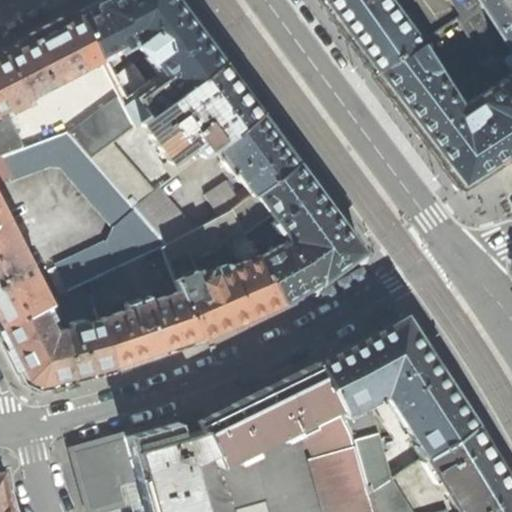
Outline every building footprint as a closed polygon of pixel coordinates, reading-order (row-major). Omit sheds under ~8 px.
[(77,13),(79,16),(100,57),(132,42),(158,78),(146,86),(133,69),(114,82),(124,101),(138,126),(222,64),(183,11),(174,0),(109,0),(99,5),(96,4),(77,13)] [(511,0),(317,0),(366,65),(393,101),(457,181),(460,185),(505,157),(511,165),(511,163),(511,0)] [(53,29),(23,43),(46,89),(103,61),(100,57),(79,16),(53,29)] [(0,55),(0,111),(6,109),(10,112),(22,107),(21,102),(46,89),(23,43),(0,55)] [(240,88),(222,64),(138,126),(178,174),(217,146),(259,114),(240,88)] [(124,101),(71,135),(134,208),(152,194),(112,147),(138,126),(124,101)] [(278,140),(259,114),(217,146),(225,157),(221,159),(231,171),(233,169),(252,194),(296,163),(278,140)] [(0,157),(6,155),(25,148),(9,120),(0,124),(0,157)] [(58,268),(71,293),(163,248),(168,245),(134,208),(71,135),(68,132),(25,148),(6,155),(15,178),(21,178),(52,168),(67,168),(117,229),(111,246),(58,268)] [(325,203),(296,163),(252,194),(242,202),(233,210),(244,232),(272,214),(291,239),(288,243),(258,258),(282,304),(312,289),(328,277),(362,252),(325,203)] [(205,195),(220,216),(233,210),(242,202),(226,181),(205,195)] [(160,189),(152,194),(134,208),(168,245),(193,231),(160,189)] [(0,326),(41,308),(48,304),(0,206),(0,326)] [(180,293),(197,341),(229,329),(242,322),(282,304),(258,258),(244,232),(233,210),(220,216),(193,231),(168,245),(163,248),(180,293)] [(163,353),(197,341),(180,293),(101,317),(102,322),(113,370),(163,353)] [(0,326),(0,331),(29,390),(72,380),(113,370),(102,322),(53,334),(41,308),(0,326)] [(377,335),(318,365),(340,408),(354,435),(370,494),(392,479),(411,466),(404,459),(384,465),(366,402),(381,395),(427,457),(474,426),(429,357),(405,318),(377,335)] [(233,404),(195,417),(213,454),(220,469),(302,427),(340,408),(318,365),(274,385),(233,404)] [(326,511),(412,511),(392,479),(370,494),(354,435),(340,408),(302,427),(326,511)] [(137,479),(146,511),(203,511),(190,465),(213,454),(195,417),(151,431),(75,453),(91,510),(122,501),(119,485),(137,479)] [(511,511),(511,488),(497,464),(474,426),(427,457),(425,459),(457,511),(511,511)] [(19,511),(11,495),(4,467),(0,467),(0,511),(19,511)]
